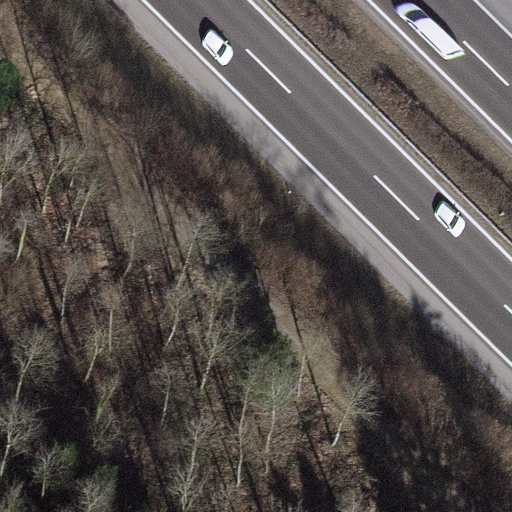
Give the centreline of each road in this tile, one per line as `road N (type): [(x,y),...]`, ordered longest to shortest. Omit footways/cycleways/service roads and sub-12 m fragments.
road 1 (motorway): [(193,0),(511,312)]
road 2 (motorway): [(511,85),(425,0)]
